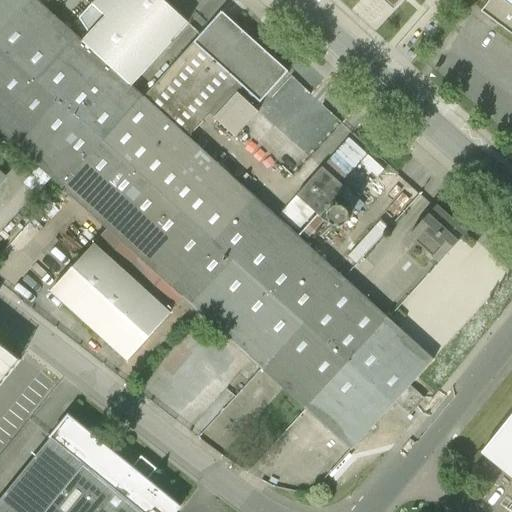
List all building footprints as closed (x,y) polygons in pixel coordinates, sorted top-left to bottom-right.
[(0,0),(0,131),(63,188),(144,98),(136,91),(88,48),(46,9),(35,0),(0,0)] [(35,0),(46,9),(54,0),(35,0)] [(110,24),(88,48),(136,91),(191,30),(158,0),(106,0),(96,12),(110,24)] [(404,0),(379,0),(393,13),(404,0)] [(511,0),(488,0),(480,12),(511,35),(511,0)] [(222,13),(144,98),(187,137),(210,112),(253,151),(275,127),(235,90),(242,83),(261,101),(287,72),(222,13)] [(187,137),(144,98),(63,188),(111,232),(188,302),(267,373),(348,283),(187,137)] [(319,166),(296,192),(319,213),(342,188),(319,166)] [(0,171),(0,187),(8,179),(0,171)] [(343,229),(347,227),(350,218),(347,210),(343,207),(338,206),(329,210),(326,218),(330,227),(338,231),(343,229)] [(438,208),(411,238),(440,264),(467,234),(438,208)] [(111,232),(99,247),(175,316),(188,302),(111,232)] [(99,247),(55,296),(131,364),(175,316),(99,247)] [(348,283),(267,373),(310,411),(353,449),(396,402),(410,386),(434,360),(348,283)] [(0,385),(20,361),(0,344),(0,385)] [(223,453),(280,391),(259,372),(202,433),(223,453)] [(422,397),(410,386),(396,402),(407,413),(422,397)] [(511,411),(480,451),(511,477),(511,411)] [(173,511),(178,507),(68,418),(0,500),(0,511),(173,511)]
